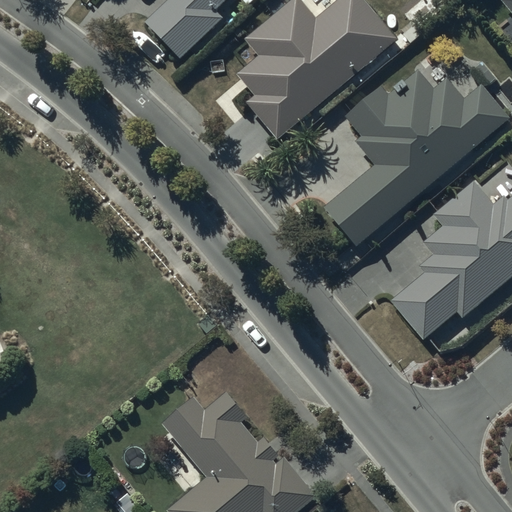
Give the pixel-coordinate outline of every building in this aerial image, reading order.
[(236,0),(170,0),(144,28),(180,62),(192,49),(197,54),(227,22),(219,15),(232,1),(234,3),(236,0)] [(395,40),(357,0),(346,0),(322,22),(301,0),(291,0),(244,43),(259,60),(240,77),(256,94),(247,103),(284,142),(395,40)] [(509,119),(486,92),(470,105),(450,80),(438,90),(423,73),(397,96),(399,98),(392,104),(383,93),(348,122),(364,140),(357,146),(376,169),(327,211),(358,246),(509,119)] [(511,203),(507,197),(498,204),(482,182),(437,214),(446,227),(425,243),(438,259),(422,271),(428,279),(395,303),(423,341),(460,315),(465,321),(511,285),(511,203)] [(300,511),(320,496),(290,460),(294,457),(287,449),(276,457),(226,395),(202,414),(193,403),(164,426),(209,482),(171,511),(300,511)]
